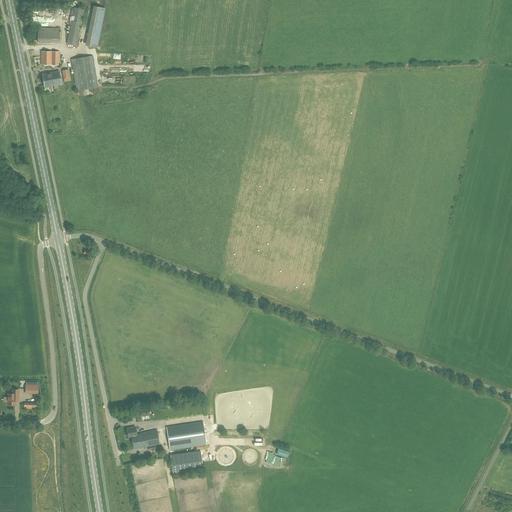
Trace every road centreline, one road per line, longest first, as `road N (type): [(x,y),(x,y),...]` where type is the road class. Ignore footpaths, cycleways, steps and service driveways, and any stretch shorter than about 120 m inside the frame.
road 1 (unclassified): [(511,396),(103,241),(58,240)]
road 2 (secondary): [(100,511),(58,240)]
road 3 (secondary): [(58,240),(9,0)]
road 4 (unclassified): [(58,240),(38,250),(55,411),(44,421),(0,420)]
